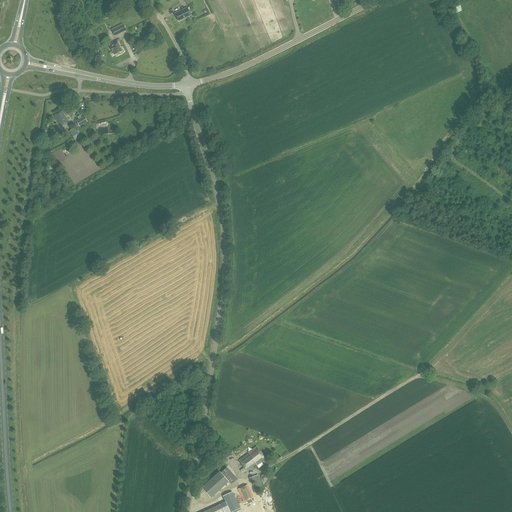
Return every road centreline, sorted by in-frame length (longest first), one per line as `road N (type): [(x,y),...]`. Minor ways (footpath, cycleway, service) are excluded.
road 1 (unclassified): [(187,511),(226,273),(216,191),(187,84)]
road 2 (tertiary): [(187,84),(251,64),(378,0)]
road 3 (primary): [(10,511),(0,322)]
road 4 (tertiary): [(187,84),(125,84),(26,63)]
